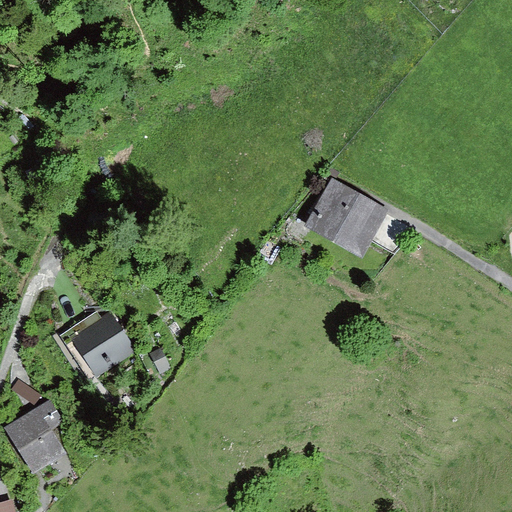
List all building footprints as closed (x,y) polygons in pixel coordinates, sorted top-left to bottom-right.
[(392,212),(336,182),(310,230),(366,260),(392,212)] [(98,312),(59,335),(88,382),(135,354),(110,313),(101,318),(98,312)] [(161,348),(150,353),(160,373),(170,368),(161,348)] [(41,395),(19,381),(13,390),(35,405),(41,395)] [(34,475),(68,454),(49,424),(62,416),(52,401),(5,431),(34,475)] [(0,511),(17,511),(14,500),(0,504),(0,511)]
